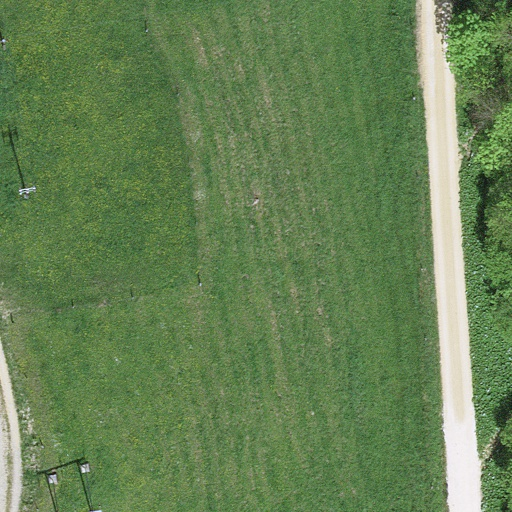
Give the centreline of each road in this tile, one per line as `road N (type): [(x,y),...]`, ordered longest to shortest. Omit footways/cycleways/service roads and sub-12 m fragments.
road 1 (track): [(462,511),(436,0)]
road 2 (track): [(16,511),(0,386)]
